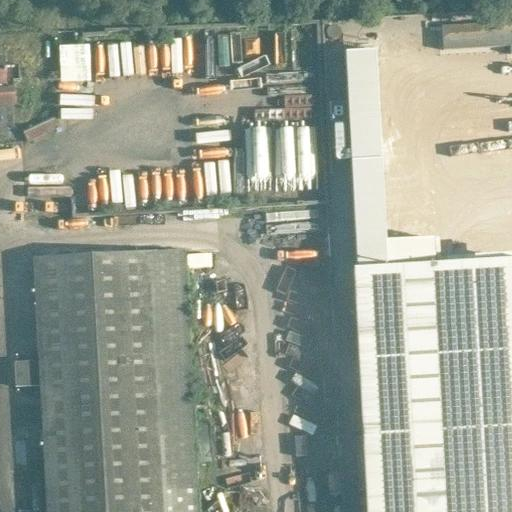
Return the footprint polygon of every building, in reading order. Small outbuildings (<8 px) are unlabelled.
[(511,22),(441,27),(443,51),(509,47),(510,55),(511,54),(511,22)] [(5,66),(5,58),(0,58),(0,105),(14,105),(13,80),(18,80),(17,66),(5,66)] [(357,127),(356,87),(337,88),(338,128),(357,127)] [(46,511),(196,511),(183,251),(33,259),(38,362),(40,386),(46,511)] [(356,270),(353,270),(362,437),(365,490),(366,506),(365,511),(511,511),(511,261),(433,266),(356,270)] [(26,362),(14,363),(15,387),(28,386),(40,386),(38,362),(26,362)]
